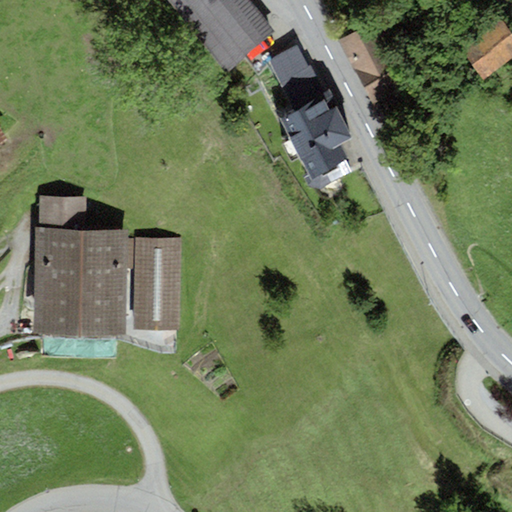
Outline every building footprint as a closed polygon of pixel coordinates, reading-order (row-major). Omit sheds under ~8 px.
[(167,0),(228,73),(276,33),(248,0),(167,0)] [(484,79),(511,57),(511,32),(503,20),(462,52),(484,79)] [(374,21),(338,40),(377,111),(413,92),(374,21)] [(293,112),(325,96),(298,45),(267,61),(293,112)] [(355,139),(331,92),(325,96),(293,112),(280,119),(312,180),(349,161),(341,146),(355,139)] [(41,198),(40,227),(86,228),(86,199),(41,198)] [(40,227),(35,227),(33,336),(126,338),(128,270),(128,239),(129,229),(86,228),(40,227)] [(181,239),(136,238),(136,239),(135,270),(135,331),(180,331),(181,239)] [(136,239),(128,239),(128,270),(135,270),(136,239)]
